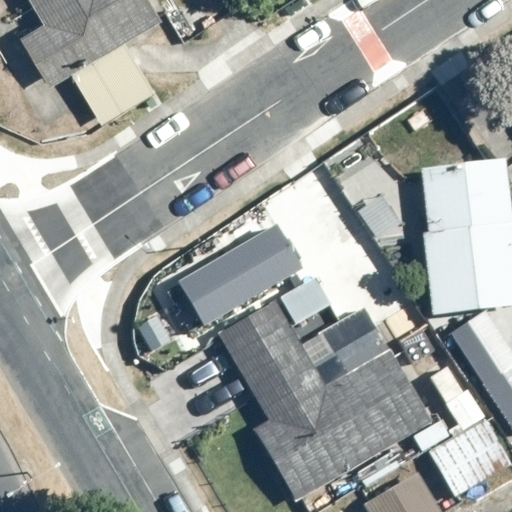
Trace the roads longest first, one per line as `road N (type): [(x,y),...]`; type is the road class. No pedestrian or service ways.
road 1 (residential): [(424,0),(0,283)]
road 2 (secondary): [(0,320),(114,511)]
